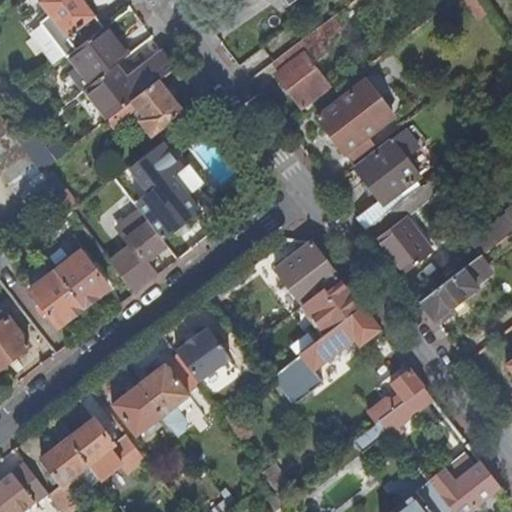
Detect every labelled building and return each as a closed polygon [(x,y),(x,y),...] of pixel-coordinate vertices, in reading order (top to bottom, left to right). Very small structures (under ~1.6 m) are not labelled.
[(71,57),(106,30),(82,0),(44,0),(39,4),(50,18),(41,25),(67,59),(71,57)] [(283,0),(290,8),(299,0),(283,0)] [(480,0),(462,0),(477,20),(488,11),(480,0)] [(128,59),(106,30),(71,57),(75,62),(81,57),(86,62),(69,76),(83,93),(86,91),(114,70),(128,59)] [(295,62),(303,56),(314,48),(308,40),(289,54),(295,62)] [(289,54),(276,65),(281,72),(277,76),(302,109),(329,90),(303,56),(295,62),(289,54)] [(126,85),(114,70),(86,91),(110,121),(159,83),(177,70),(165,55),(126,85)] [(159,83),(110,121),(109,122),(108,123),(116,132),(139,114),(143,120),(139,123),(151,139),(183,114),(159,83)] [(366,84),(317,121),(355,169),(377,151),(368,139),(393,120),(366,84)] [(17,85),(0,97),(7,106),(9,104),(23,93),(17,85)] [(7,106),(0,111),(0,116),(4,122),(14,136),(27,127),(9,104),(7,106)] [(0,171),(28,210),(42,200),(55,191),(48,183),(45,178),(41,173),(19,143),(14,136),(4,122),(0,116),(0,171)] [(380,202),(356,221),(366,234),(382,221),(389,216),(391,215),(385,207),(420,179),(406,160),(421,149),(407,132),(393,142),(390,138),(377,148),(380,153),(357,171),(380,202)] [(32,134),(19,143),(41,173),(46,169),(83,142),(77,134),(74,133),(47,153),(32,134)] [(183,171),(161,145),(132,168),(152,193),(136,206),(150,224),(163,242),(199,213),(173,179),(183,171)] [(41,173),(45,178),(50,174),(46,169),(41,173)] [(391,235),(376,246),(400,277),(432,253),(408,222),(443,195),(434,183),(392,214),(401,227),(391,235)] [(65,189),(57,195),(69,210),(77,204),(65,189)] [(57,195),(55,191),(42,200),(61,225),(73,215),(72,214),(69,210),(57,195)] [(511,208),(474,232),(484,249),(511,232),(511,208)] [(389,216),(382,221),(391,235),(401,227),(392,214),(391,215),(389,216)] [(166,246),(163,242),(150,224),(128,242),(132,247),(111,264),(136,296),(158,279),(148,266),(156,260),(154,255),(166,246)] [(327,338),(363,311),(312,244),(286,243),(280,247),(291,261),(276,272),(297,298),(327,338)] [(48,263),(40,252),(34,257),(42,268),(48,263)] [(57,273),(84,309),(109,289),(81,253),(55,273),(57,273)] [(58,329),(84,309),(57,273),(55,273),(31,293),(58,329)] [(421,305),(441,331),(448,326),(442,319),(478,292),(463,273),(421,305)] [(361,347),(380,333),(363,311),(327,338),(321,343),(312,349),(302,357),(314,374),(357,342),(361,347)] [(0,326),(0,371),(31,348),(9,320),(0,326)] [(312,349),(321,343),(307,324),(298,331),(312,349)] [(178,358),(198,385),(231,361),(209,331),(198,339),(196,337),(186,345),(187,347),(176,355),(178,358)] [(163,419),(202,390),(198,385),(178,358),(139,387),(163,419)] [(377,412),(384,421),(424,391),(417,381),(410,372),(392,387),(401,398),(396,403),(389,402),(377,412)] [(137,440),(163,419),(139,387),(112,408),(137,440)] [(393,438),(396,442),(401,437),(398,433),(412,422),(411,420),(434,403),(424,391),(384,421),(381,424),(393,438)] [(232,410),(222,418),(242,445),(253,437),(232,410)] [(95,422),(69,442),(88,468),(109,452),(128,476),(145,463),(125,438),(115,446),(95,422)] [(386,443),(393,438),(381,424),(375,428),(386,443)] [(361,452),(381,438),(373,426),(353,440),(361,452)] [(88,468),(69,442),(41,462),(61,488),(49,496),(61,511),(73,511),(79,508),(70,498),(88,484),(80,475),(88,468)] [(446,472),(430,485),(452,511),(472,511),(501,490),(482,465),(457,485),(446,472)] [(25,466),(0,485),(0,511),(26,511),(48,495),(25,466)] [(452,511),(430,485),(395,511),(452,511)] [(270,489),(260,496),(271,511),(279,511),(284,508),(270,489)] [(281,499),(285,496),(281,490),(276,493),(281,499)] [(290,502),(285,496),(281,499),(285,506),(290,502)]
